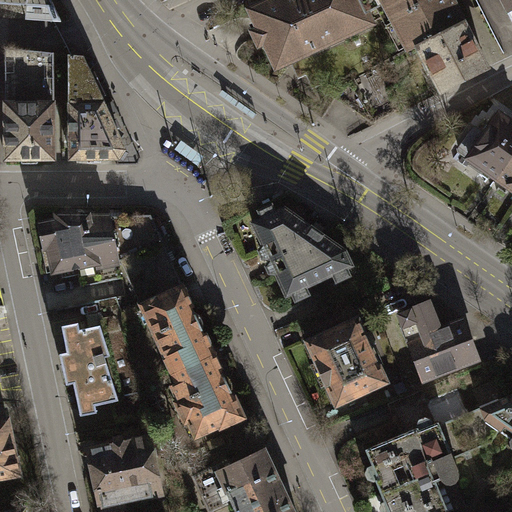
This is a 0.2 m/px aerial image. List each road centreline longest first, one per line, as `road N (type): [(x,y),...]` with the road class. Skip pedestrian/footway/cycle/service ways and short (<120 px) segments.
road 1 (residential): [(337,511),(189,198),(160,181),(0,183)]
road 2 (residential): [(0,193),(67,511)]
road 3 (tertiary): [(135,37),(148,81),(180,112),(291,174),(364,196)]
road 4 (tertiary): [(342,162),(180,46),(135,37)]
road 5 (residential): [(511,72),(342,162)]
road 6 (tertiary): [(511,299),(364,196)]
